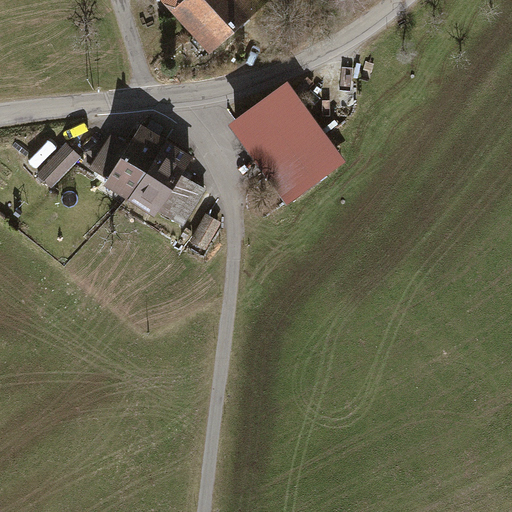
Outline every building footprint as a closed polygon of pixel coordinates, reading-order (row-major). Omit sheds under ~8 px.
[(269,1),(267,0),(160,0),(209,54),(269,1)] [(285,85),(228,129),(285,205),(343,162),(285,85)] [(156,212),(184,229),(206,194),(178,176),(190,157),(141,126),(129,145),(113,135),(90,170),(108,181),(104,186),(153,217),(156,212)] [(80,161),(64,146),(37,175),(52,190),(80,161)] [(221,226),(205,217),(196,233),(189,230),(182,243),(198,252),(201,248),(206,252),(221,226)]
